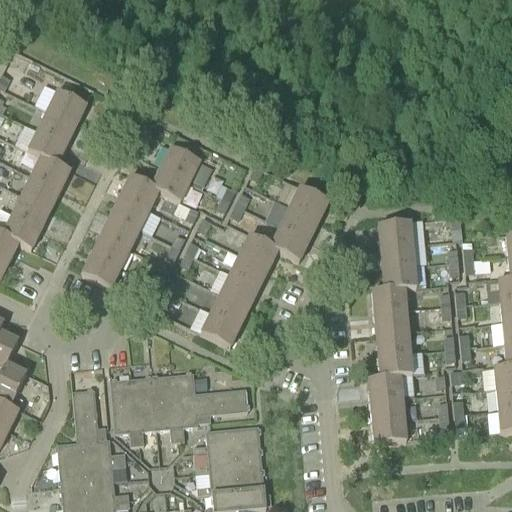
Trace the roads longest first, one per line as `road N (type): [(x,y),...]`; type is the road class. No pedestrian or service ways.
road 1 (residential): [(336,511),(315,318),(339,243)]
road 2 (residential): [(17,468),(51,420),(57,374),(51,346),(34,325),(0,307)]
